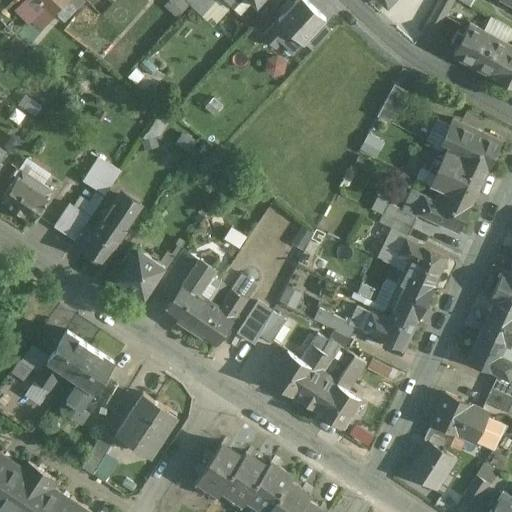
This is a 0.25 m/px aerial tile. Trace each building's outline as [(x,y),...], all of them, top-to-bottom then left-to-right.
[(8,0),(17,9),(27,0),(8,0)] [(41,0),(67,26),(85,0),(41,0)] [(215,0),(195,0),(192,4),(202,15),(215,0)] [(227,0),(241,13),(253,0),(258,4),(262,0),(227,0)] [(306,0),(297,0),(280,19),(293,31),(283,42),(294,52),(304,41),(324,20),(326,18),(306,0)] [(439,0),(421,34),(432,40),(453,0),(439,0)] [(511,28),(492,17),(485,29),(508,41),(511,33),(511,28)] [(280,19),(265,35),(278,47),(283,42),(293,31),(280,19)] [(324,20),(304,41),(314,50),(333,29),(324,20)] [(485,29),(471,22),(455,53),(511,83),(511,43),(508,41),(485,29)] [(409,92),(395,84),(378,116),(392,122),(409,92)] [(223,104),(213,96),(205,106),(215,114),(223,104)] [(238,122),(230,114),(215,131),(224,138),(238,122)] [(502,140),(453,118),(450,124),(438,119),(428,140),(447,149),(489,168),(502,140)] [(489,168),(447,149),(436,172),(430,185),(440,190),(472,205),(489,168)] [(71,162),(61,155),(48,175),(59,182),(71,162)] [(80,168),(71,162),(59,182),(67,187),(80,168)] [(52,190),(22,170),(2,199),(35,222),(45,207),(42,206),(52,190)] [(415,190),(406,209),(418,215),(419,212),(427,195),(415,190)] [(436,199),(427,195),(419,212),(459,231),(472,205),(440,190),(436,199)] [(120,194),(105,216),(125,229),(140,207),(120,194)] [(406,209),(389,201),(380,220),(391,226),(408,234),(409,234),(418,215),(406,209)] [(91,216),(70,203),(55,226),(75,240),(86,223),(91,216)] [(85,246),(84,248),(106,262),(127,230),(125,229),(105,216),(96,229),(85,246)] [(86,223),(75,240),(85,246),(96,229),(86,223)] [(408,234),(391,226),(376,257),(394,265),(398,256),(407,237),(408,234)] [(447,256),(407,237),(398,256),(409,261),(404,270),(410,273),(434,284),(447,256)] [(164,266),(133,246),(123,261),(127,263),(117,278),(145,297),(164,266)] [(184,247),(161,283),(177,294),(200,258),(184,247)] [(409,261),(398,256),(394,265),(404,270),(409,261)] [(177,294),(165,311),(190,327),(208,299),(199,293),(216,268),(200,258),(177,294)] [(511,270),(505,268),(490,298),(496,301),(511,308),(511,271),(511,270)] [(404,270),(387,307),(393,309),(410,273),(404,270)] [(434,284),(410,273),(393,309),(417,321),(434,284)] [(358,295),(372,300),(377,286),(364,281),(358,295)] [(287,284),(280,300),(296,307),(303,291),(287,284)] [(232,289),(220,307),(208,299),(190,327),(217,345),(247,299),(232,289)] [(511,308),(496,301),(481,332),(506,344),(510,346),(511,347),(511,308)] [(371,313),(356,306),(349,322),(356,326),(355,328),(363,331),(371,313)] [(334,315),(319,308),(313,319),(329,327),(334,315)] [(417,321),(393,309),(387,321),(371,313),(363,331),(404,350),(417,321)] [(286,319),(273,312),(260,335),(273,341),(286,319)] [(349,322),(334,315),(329,327),(335,330),(351,337),(355,328),(356,326),(349,322)] [(91,346),(67,330),(47,360),(48,361),(34,381),(48,390),(62,369),(71,375),(91,346)] [(335,330),(329,339),(340,344),(349,349),(355,339),(351,337),(335,330)] [(511,376),(511,360),(501,355),(506,344),(481,332),(468,360),(497,374),(510,380),(511,378),(511,376)] [(329,339),(319,333),(318,334),(312,345),(322,351),(329,339)] [(37,338),(25,354),(35,361),(47,345),(37,338)] [(322,351),(331,358),(340,344),(329,339),(322,351)] [(302,360),(288,351),(269,379),(293,395),(322,351),(312,345),(302,360)] [(115,362),(91,346),(71,375),(79,380),(66,400),(68,402),(63,409),(81,422),(88,413),(83,409),(95,391),(115,362)] [(322,351),(293,395),(318,412),(338,381),(323,371),(331,358),(322,351)] [(25,354),(13,371),(22,378),(35,361),(25,354)] [(338,381),(318,412),(342,428),(360,399),(348,391),(365,364),(354,356),(338,381)] [(393,368),(372,359),(367,369),(388,379),(393,368)] [(510,380),(497,374),(491,385),(511,394),(511,392),(511,378),(510,380)] [(127,391),(118,385),(106,404),(115,410),(127,391)] [(511,394),(491,385),(484,400),(511,413),(511,394)] [(142,392),(115,432),(146,453),(156,438),(160,440),(169,427),(161,422),(169,410),(142,392)] [(487,412),(446,393),(445,392),(432,421),(451,429),(457,432),(467,436),(494,449),(505,431),(500,428),(497,424),(497,420),(485,415),(487,412)] [(451,429),(432,421),(428,430),(446,439),(451,429)] [(467,436),(457,432),(451,429),(446,439),(428,430),(424,439),(428,441),(428,440),(442,450),(446,443),(460,450),(467,436)] [(115,438),(103,431),(91,451),(102,459),(115,438)] [(442,450),(428,440),(428,441),(409,471),(435,487),(445,494),(455,477),(451,475),(452,473),(448,471),(456,459),(442,450)] [(221,442),(197,478),(219,493),(223,488),(222,487),(243,456),(242,456),(221,442)] [(0,478),(12,459),(0,451),(0,478)] [(243,456),(222,487),(223,488),(244,502),(248,497),(247,496),(268,465),(267,465),(246,451),(242,456),(243,456)] [(28,460),(24,467),(12,459),(0,478),(0,508),(5,511),(49,511),(63,492),(51,485),(55,478),(28,460)] [(271,460),(267,465),(268,465),(247,496),(248,497),(268,510),(289,479),(293,475),(271,460)] [(496,471),(484,464),(477,475),(489,482),(496,471)] [(477,475),(464,495),(476,502),(489,482),(477,475)] [(289,479),(268,510),(266,511),(298,511),(307,499),(308,499),(311,494),(289,479)] [(511,511),(511,496),(503,491),(489,511),(511,511)] [(92,511),(63,492),(49,511),(92,511)] [(307,499),(298,511),(327,511),(308,499),(307,499)]
